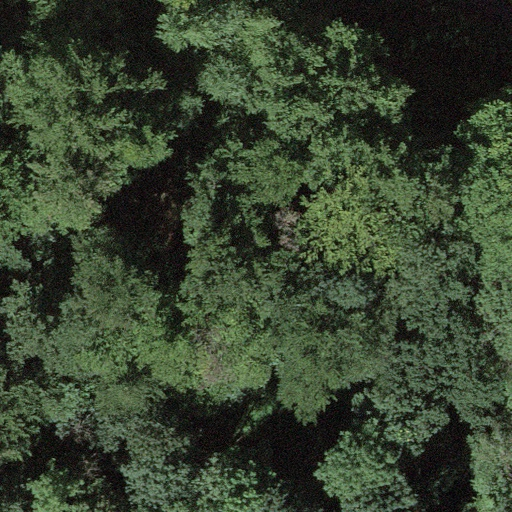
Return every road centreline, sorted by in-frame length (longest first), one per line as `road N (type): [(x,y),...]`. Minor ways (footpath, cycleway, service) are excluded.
road 1 (track): [(511,340),(340,335),(159,349),(0,319)]
road 2 (track): [(511,294),(340,335)]
